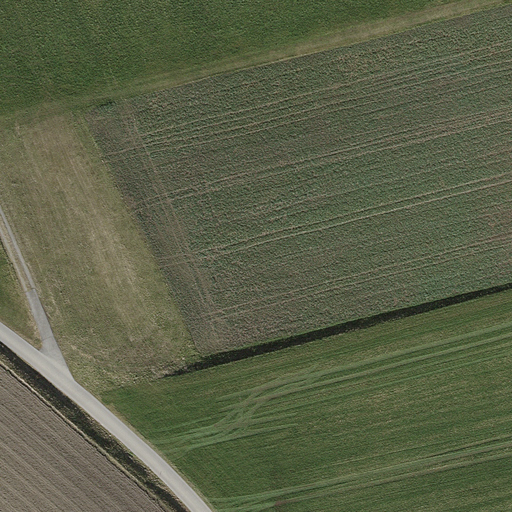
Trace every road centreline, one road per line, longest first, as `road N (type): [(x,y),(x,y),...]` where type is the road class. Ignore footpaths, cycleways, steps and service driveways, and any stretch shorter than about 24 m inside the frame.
road 1 (track): [(0,131),(490,0)]
road 2 (residential): [(201,511),(80,396),(0,334)]
road 3 (track): [(0,227),(52,372)]
